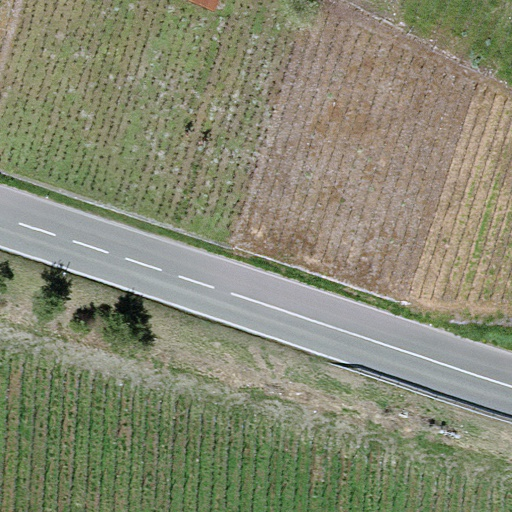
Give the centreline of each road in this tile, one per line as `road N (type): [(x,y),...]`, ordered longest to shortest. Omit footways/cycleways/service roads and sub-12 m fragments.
road 1 (secondary): [(511,386),(0,216)]
road 2 (track): [(0,334),(511,470)]
